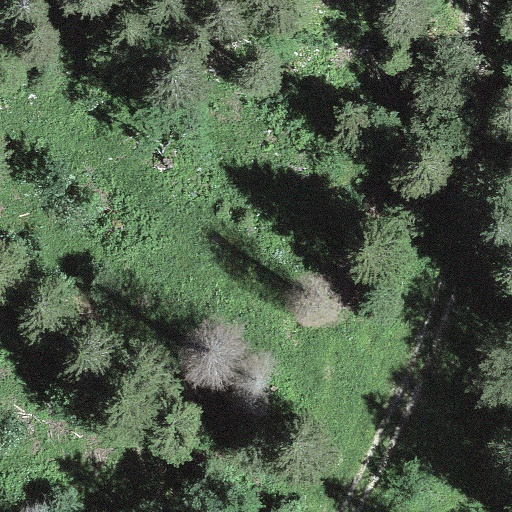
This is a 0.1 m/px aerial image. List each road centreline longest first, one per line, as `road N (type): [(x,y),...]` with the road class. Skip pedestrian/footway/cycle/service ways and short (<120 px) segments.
road 1 (track): [(296,511),(511,74)]
road 2 (track): [(359,395),(511,360)]
